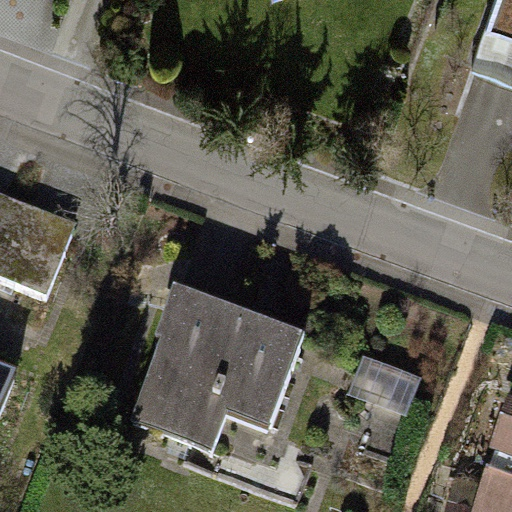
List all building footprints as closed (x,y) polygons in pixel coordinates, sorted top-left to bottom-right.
[(511,0),(493,0),(472,59),(511,73),(511,0)] [(0,200),(0,283),(44,301),(72,229),(0,200)] [(155,346),(125,424),(206,455),(222,413),(266,429),(298,343),(211,311),(166,294),(148,343),(155,346)] [(418,382),(361,361),(347,400),(403,421),(418,382)] [(0,412),(16,373),(0,366),(0,412)] [(511,511),(511,407),(508,406),(468,511),(511,511)]
